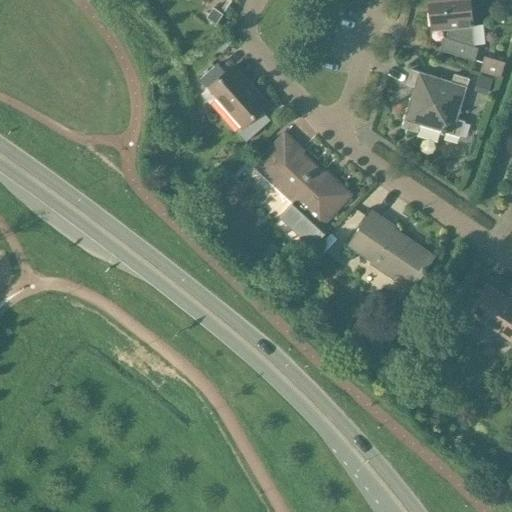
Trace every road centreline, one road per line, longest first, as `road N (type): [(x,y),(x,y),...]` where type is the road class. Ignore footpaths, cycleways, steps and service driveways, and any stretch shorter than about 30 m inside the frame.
road 1 (secondary): [(411,511),(268,355),(0,146)]
road 2 (secondary): [(0,164),(254,364),(345,456),(385,511)]
road 3 (residential): [(340,140),(511,261)]
road 4 (residential): [(340,140),(249,42),(258,0)]
road 5 (residential): [(378,0),(340,140)]
